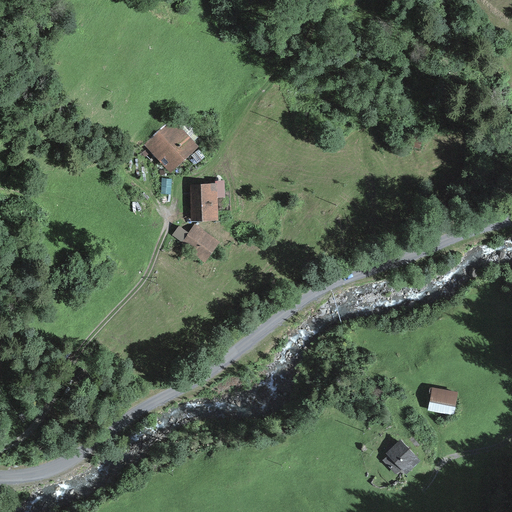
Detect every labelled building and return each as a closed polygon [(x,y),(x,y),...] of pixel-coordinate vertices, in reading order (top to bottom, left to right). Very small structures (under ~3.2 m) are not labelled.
[(173,120),(145,146),(170,175),(199,150),(173,120)] [(171,180),(162,179),(161,195),(171,196),(171,180)] [(215,184),(190,186),(191,222),(219,222),(218,199),(225,199),(225,182),(215,183),(215,184)] [(182,243),(180,246),(205,265),(220,244),(195,224),(188,234),(178,227),(172,236),(182,243)] [(432,386),(428,410),(454,415),(458,392),(432,386)] [(400,438),(386,452),(388,454),(382,460),(396,474),(401,468),(406,473),(421,459),(400,438)]
